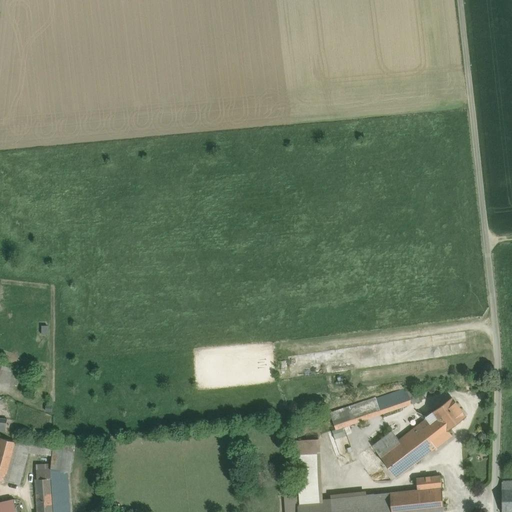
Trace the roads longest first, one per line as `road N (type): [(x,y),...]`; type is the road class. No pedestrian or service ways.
road 1 (track): [(461,0),(497,326)]
road 2 (residential): [(497,511),(497,326)]
